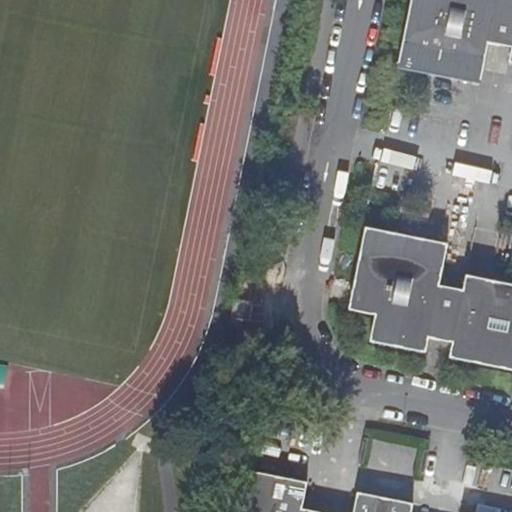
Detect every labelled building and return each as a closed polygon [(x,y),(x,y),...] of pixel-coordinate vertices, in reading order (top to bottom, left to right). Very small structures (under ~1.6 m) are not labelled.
[(511,52),(510,64),(511,64),(511,0),(412,0),(398,69),(481,85),(489,45),(511,49),(511,52)] [(511,284),(467,276),(464,291),(440,286),(449,245),(368,228),(351,309),(376,315),(371,341),(426,353),(429,338),(453,343),(450,358),(511,370),(511,284)] [(361,461),(367,436),(361,435),(356,459),(361,461)] [(421,474),(427,448),(421,447),(416,473),(421,474)] [(408,511),(411,502),(356,490),(350,511),(329,511),(299,506),(305,480),(249,468),(240,511),(408,511)]
